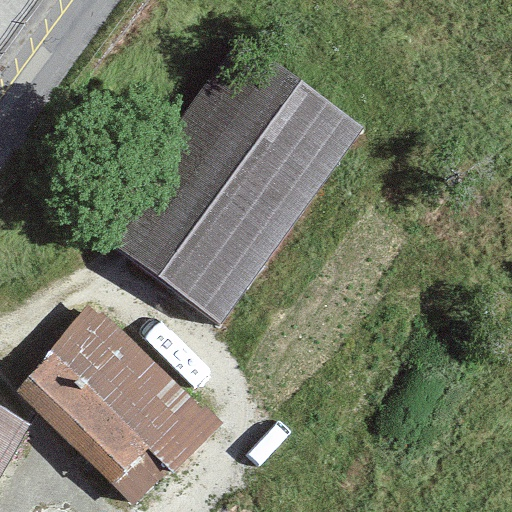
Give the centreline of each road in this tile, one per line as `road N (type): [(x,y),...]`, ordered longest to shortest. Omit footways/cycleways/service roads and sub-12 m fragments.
road 1 (tertiary): [(103,0),(0,145)]
road 2 (track): [(102,511),(0,399)]
